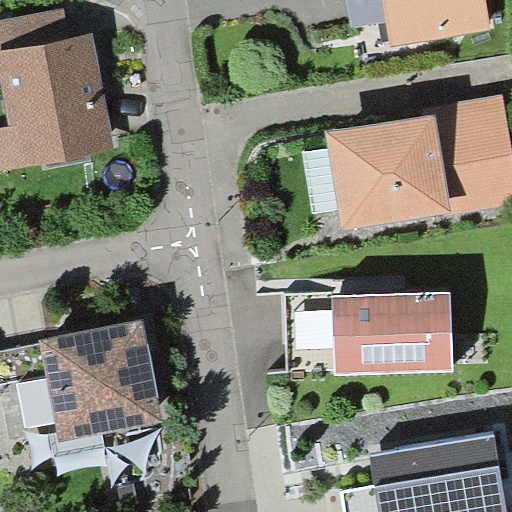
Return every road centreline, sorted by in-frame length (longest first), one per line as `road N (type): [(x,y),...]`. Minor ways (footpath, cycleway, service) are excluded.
road 1 (residential): [(233,511),(194,241)]
road 2 (residential): [(194,241),(153,0)]
road 3 (residential): [(0,277),(194,241)]
